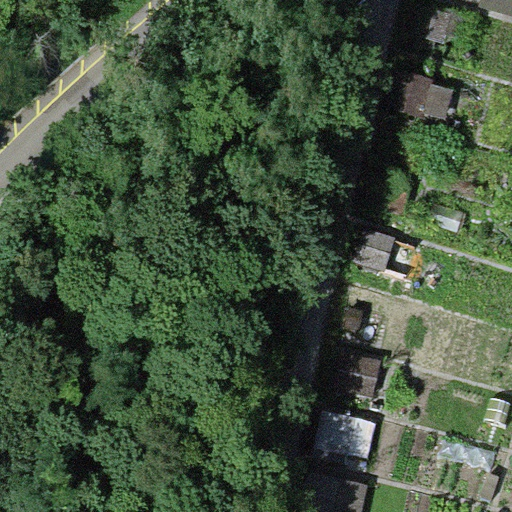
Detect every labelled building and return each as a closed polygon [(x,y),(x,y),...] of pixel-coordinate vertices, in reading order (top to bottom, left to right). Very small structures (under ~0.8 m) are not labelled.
[(441,127),(452,91),(398,75),(387,111),(441,127)] [(401,221),(409,192),(376,183),(368,212),(401,221)] [(395,239),(365,231),(355,265),(385,273),(395,239)] [(374,402),(382,366),(341,357),(334,393),(374,402)] [(362,511),(368,487),(309,476),(302,511),(362,511)]
